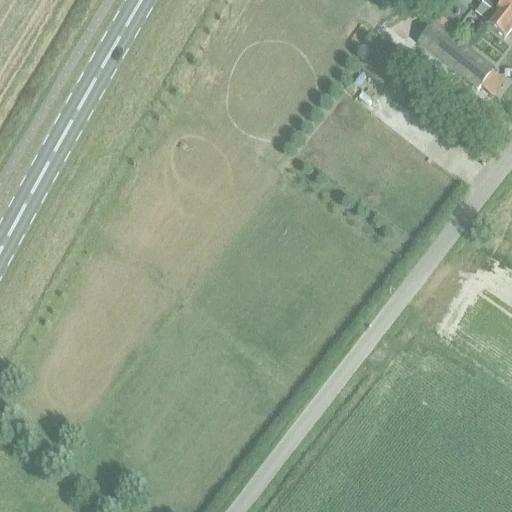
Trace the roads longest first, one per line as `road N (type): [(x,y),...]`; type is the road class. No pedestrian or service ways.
road 1 (residential): [(233,511),(511,148)]
road 2 (primary): [(0,260),(141,0)]
